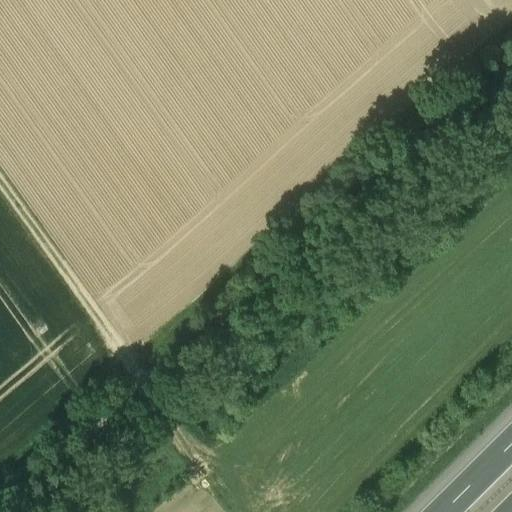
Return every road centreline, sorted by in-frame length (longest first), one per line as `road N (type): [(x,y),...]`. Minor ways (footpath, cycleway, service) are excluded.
road 1 (track): [(511,24),(0,481)]
road 2 (track): [(227,511),(0,188)]
